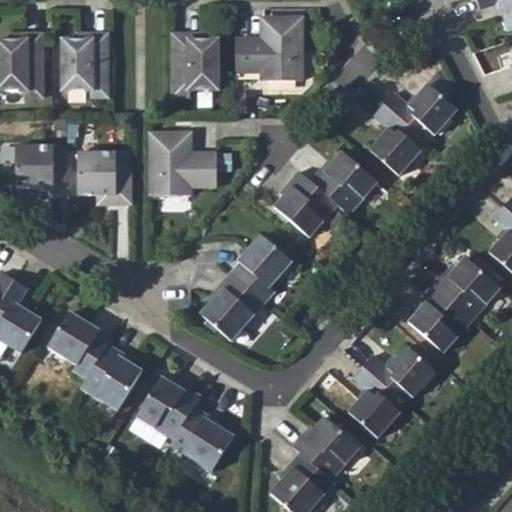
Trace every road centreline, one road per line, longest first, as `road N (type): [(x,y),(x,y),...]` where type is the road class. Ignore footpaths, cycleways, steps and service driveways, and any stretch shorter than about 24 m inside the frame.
road 1 (residential): [(0,227),(47,255),(95,266),(270,385),(299,375),(495,151),(426,0)]
road 2 (residential): [(324,0),(359,69),(276,147)]
road 3 (tertiary): [(429,511),(511,420)]
